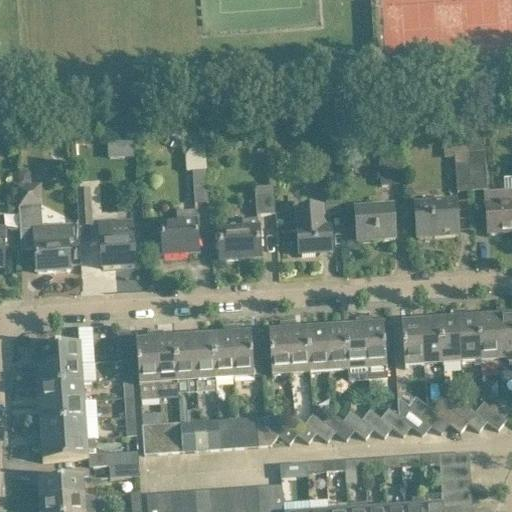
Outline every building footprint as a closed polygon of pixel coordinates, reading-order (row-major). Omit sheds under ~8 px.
[(511,102),(499,103),(500,113),(511,111),(511,102)] [(334,114),(320,115),(320,124),(334,123),(334,114)] [(202,125),(170,127),(171,142),(184,142),(187,197),(207,196),(202,125)] [(470,193),(486,192),(483,141),(467,142),(467,146),(470,193)] [(456,194),(470,193),(467,146),(453,147),(456,194)] [(403,187),(400,148),(381,149),(382,161),(379,161),(381,189),(403,187)] [(327,218),(341,217),(338,179),(325,180),(327,218)] [(18,190),(17,190),(18,208),(20,232),(34,231),(32,208),(41,208),(39,189),(30,189),(18,190)] [(256,218),(275,216),(273,189),(254,190),(256,218)] [(79,229),(93,228),(90,191),(76,192),(79,229)] [(511,192),(486,194),(488,236),(511,234),(511,192)] [(418,241),(457,238),(455,204),(415,207),(418,241)] [(298,211),(298,209),(293,209),(293,212),(289,212),(291,235),(298,234),(300,257),(331,255),(330,230),(323,230),(322,210),(298,211)] [(357,245),(395,243),(393,210),(355,212),(357,245)] [(162,239),(144,240),(145,256),(163,255),(163,258),(199,256),(198,236),(197,226),(196,213),(176,214),(177,227),(164,228),(161,228),(162,239)] [(240,222),(240,231),(218,232),(220,263),(260,260),(258,230),(257,230),(257,221),(240,222)] [(102,243),(100,244),(101,250),(102,270),(135,268),(134,248),(133,241),(132,223),(119,224),(101,226),(102,243)] [(37,275),(70,272),(68,247),(72,246),(71,229),(41,231),(41,236),(35,237),(37,275)] [(504,310),(496,311),(497,320),(500,365),(500,374),(511,373),(511,319),(505,320),(504,310)] [(465,322),(464,313),(458,314),(462,367),(481,366),(478,322),(465,322)] [(443,369),(462,367),(458,314),(451,314),(452,323),(440,324),(443,369)] [(367,374),(363,320),(356,321),(356,329),(345,330),(349,375),(349,384),(368,383),(367,374)] [(372,320),(363,320),(367,374),(368,383),(387,382),(387,372),(385,346),(384,326),(382,326),(383,328),(372,329),(372,320)] [(497,320),(478,322),(481,366),(500,365),(497,320)] [(297,334),(297,324),(288,325),(292,379),(311,378),(307,333),(297,334)] [(424,370),(443,369),(440,324),(421,326),(424,370)] [(292,379),(288,325),(281,326),(282,335),(270,336),(270,334),(269,334),(272,380),(292,379)] [(403,327),(402,325),(401,325),(405,371),(424,370),(421,326),(403,327)] [(224,339),(213,340),(216,384),(217,384),(234,383),(231,329),(223,330),(224,339)] [(240,338),(239,329),(231,329),(234,383),(254,382),(254,377),(262,377),(260,342),(251,343),(251,335),(250,335),(250,337),(240,338)] [(330,376),(349,375),(345,330),(326,332),(330,376)] [(311,378),(330,376),(326,332),(307,333),(311,378)] [(119,364),(122,364),(132,363),(130,334),(117,335),(119,364)] [(164,343),(163,334),(155,335),(159,388),(178,387),(175,343),(164,343)] [(137,343),(136,343),(138,363),(139,389),(140,403),(160,402),(159,388),(155,335),(147,335),(148,344),(137,345),(137,343)] [(213,340),(194,341),(197,386),(197,395),(217,394),(217,384),(216,384),(213,340)] [(194,341),(175,343),(178,387),(179,387),(186,386),(186,396),(197,395),(194,341)] [(80,367),(79,348),(81,348),(81,347),(35,350),(35,351),(37,351),(38,369),(80,367)] [(123,382),(133,382),(132,363),(122,364),(123,382)] [(500,365),(481,366),(482,377),(501,376),(500,374),(500,365)] [(39,388),(82,385),(80,367),(38,369),(39,388)] [(511,373),(500,374),(501,376),(501,386),(511,384),(511,373)] [(124,401),(134,401),(133,382),(123,382),(124,401)] [(41,407),(83,404),(82,385),(39,388),(41,407)] [(126,420),(135,420),(134,401),(124,401),(126,420)] [(399,402),(398,403),(399,420),(400,421),(411,430),(422,439),(430,428),(419,419),(408,410),(399,402)] [(42,426),(84,423),(83,404),(41,407),(42,426)] [(506,424),(511,416),(511,411),(502,404),(495,414),(506,424)] [(506,424),(495,414),(484,405),(476,416),(487,425),(498,434),(506,424)] [(479,435),(487,425),(476,416),(465,407),(457,417),(468,426),(479,435)] [(460,435),(468,426),(457,417),(446,408),(438,418),(449,427),(460,435)] [(441,436),(449,427),(438,418),(427,409),(419,419),(430,428),(431,428),(441,436)] [(192,413),(189,425),(193,425),(199,425),(198,412),(192,413)] [(404,440),(411,430),(400,421),(389,412),(381,422),(392,431),(404,440)] [(385,441),(392,431),(381,422),(370,413),(362,423),(373,432),(385,441)] [(366,443),(373,432),(362,423),(351,414),(343,425),(354,434),(366,443)] [(347,444),(354,434),(343,425),(332,416),(324,426),(335,435),(347,444)] [(328,445),(335,435),(324,426),(313,417),(305,427),(316,436),(328,445)] [(309,446),(316,436),(305,427),(294,418),(286,428),(298,438),(309,446)] [(290,448),(298,438),(286,428),(275,419),(269,420),(270,432),(279,439),(290,448)] [(127,440),(137,439),(135,420),(126,420),(127,440)] [(259,450),(271,449),(279,439),(270,432),(269,420),(256,421),(259,450)] [(246,451),(259,450),(256,421),(244,422),(246,451)] [(221,453),(233,452),(231,422),(219,423),(221,453)] [(233,452),(246,451),(244,422),(231,422),(233,452)] [(84,423),(42,426),(43,445),(85,442),(84,423)] [(208,453),(221,453),(219,423),(206,424),(208,453)] [(195,454),(208,453),(206,424),(200,425),(199,425),(193,425),(195,454)] [(183,455),(195,454),(193,425),(189,425),(181,426),(183,455)] [(170,456),(183,455),(181,426),(168,427),(170,456)] [(157,457),(170,456),(168,427),(155,428),(157,457)] [(145,458),(157,457),(155,428),(142,429),(145,458)] [(43,445),(34,445),(34,454),(44,453),(45,464),(42,464),(42,465),(62,463),(89,462),(89,461),(87,461),(86,453),(96,452),(95,441),(85,442),(43,445)] [(96,452),(86,453),(87,461),(89,461),(89,462),(91,462),(91,470),(111,469),(139,467),(138,455),(108,457),(96,452)] [(448,457),(439,457),(440,466),(440,469),(469,468),(468,455),(448,457)] [(432,458),(420,459),(421,468),(432,467),(440,466),(439,457),(432,458)] [(420,459),(401,460),(402,469),(421,468),(420,459)] [(384,461),(364,463),(365,472),(384,471),(384,461)] [(392,461),(384,461),(384,471),(393,470),(392,461)] [(349,463),(344,464),(344,473),(345,473),(346,486),(356,486),(356,473),(365,472),(364,463),(349,463)] [(344,464),(326,465),(326,475),(344,473),(344,464)] [(326,465),(306,466),(307,476),(326,475),(326,465)] [(139,467),(111,469),(111,481),(140,479),(139,467)] [(441,482),(470,480),(469,468),(440,469),(441,482)] [(83,500),(82,481),(84,481),(84,480),(37,483),(37,484),(40,484),(41,503),(83,500)] [(442,495),(471,493),(470,480),(441,482),(442,495)] [(270,511),(283,511),(282,488),(269,489),(270,511)] [(258,511),(270,511),(269,489),(257,490),(258,511)] [(246,511),(258,511),(257,490),(245,491),(246,511)] [(234,511),(246,511),(245,491),(232,492),(234,511)] [(221,511),(234,511),(232,492),(220,493),(221,511)] [(208,493),(196,494),(197,509),(209,508),(208,493)] [(209,511),(221,511),(220,493),(208,493),(209,508),(209,511)] [(443,507),(472,505),(471,493),(442,495),(443,507)] [(184,511),(197,511),(195,494),(183,495),(184,511)] [(131,511),(141,511),(141,495),(130,496),(131,511)] [(172,511),(184,511),(183,495),(171,496),(172,511)] [(160,511),(172,511),(171,496),(159,497),(160,511)] [(147,511),(160,511),(159,497),(147,498),(147,511)] [(41,511),(94,511),(94,499),(83,500),(41,503),(41,511)] [(413,509),(405,509),(404,511),(423,511),(423,508),(423,500),(413,501),(413,509)] [(327,503),(309,504),(309,508),(309,511),(327,511),(328,507),(328,506),(327,503)]
